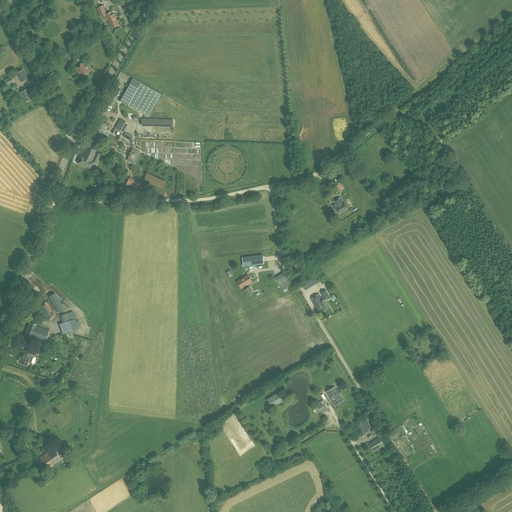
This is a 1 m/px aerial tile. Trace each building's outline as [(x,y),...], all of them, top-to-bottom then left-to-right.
[(106,14),(102,6),(96,8),(100,17),(104,16),(106,19),(107,19),(109,24),(110,24),(111,28),(118,25),(116,21),(113,14),(112,15),(110,12),(106,14)] [(77,59),(82,57),(76,46),(72,48),(74,52),(77,59)] [(81,78),(90,71),(83,62),(74,69),(81,78)] [(21,83),(28,79),(23,69),(16,73),(21,83)] [(7,86),(14,82),(11,76),(4,80),(7,86)] [(160,95),(133,79),(120,101),(147,117),(160,95)] [(31,95),(28,89),(20,93),(23,99),(25,102),(33,98),(32,95),(31,95)] [(102,133),(107,124),(99,119),(94,128),(102,133)] [(122,132),(127,123),(120,119),(115,128),(122,132)] [(102,152),(97,150),(87,145),(82,157),(80,157),(77,163),(90,169),(93,163),(96,164),(102,152)] [(135,164),(140,152),(132,148),(126,161),(135,164)] [(147,174),(144,180),(163,189),(166,183),(147,174)] [(344,203),(340,197),(332,202),(334,205),(332,206),(335,212),(337,211),(338,214),(348,208),(344,202),(344,203)] [(263,255),(242,258),(243,267),(264,264),(263,255)] [(283,290),(291,285),(283,273),(275,278),(283,290)] [(252,282),(248,275),(245,277),(244,276),(239,279),(239,280),(236,281),(241,289),(244,288),(245,290),(244,290),(248,297),(254,294),(250,287),(249,287),(247,285),(252,282)] [(317,284),(313,277),(306,281),(308,283),(303,286),(305,291),(317,284)] [(325,300),(330,297),(326,290),(320,293),(323,297),(321,299),(319,294),(311,299),(317,309),(322,306),(324,310),(329,307),(325,300)] [(58,314),(65,310),(55,293),(49,297),(58,314)] [(52,311),(47,301),(38,306),(47,322),(56,316),(53,310),(52,311)] [(63,334),(72,331),(72,330),(78,328),(73,311),(60,315),(63,323),(59,324),(63,334)] [(45,342),(49,330),(36,326),(36,325),(29,323),(25,336),(32,338),(32,337),(45,342)] [(24,350),(22,357),(19,356),(18,360),(20,360),(19,363),(27,366),(28,363),(31,363),(33,357),(30,356),(31,353),(24,350)] [(334,386),(328,390),(330,394),(329,395),(334,405),(342,400),(334,386)] [(272,408),(285,400),(279,391),(267,399),(272,408)] [(321,401),(316,404),(322,414),(327,411),(321,401)] [(371,428),(366,420),(363,422),(363,421),(357,424),(363,434),(369,430),(368,430),(371,428)] [(374,436),(379,433),(376,428),(371,431),(374,436)] [(374,451),(384,445),(380,438),(369,444),(374,451)] [(63,458),(55,447),(47,453),(46,453),(40,458),(48,469),(63,458)]
